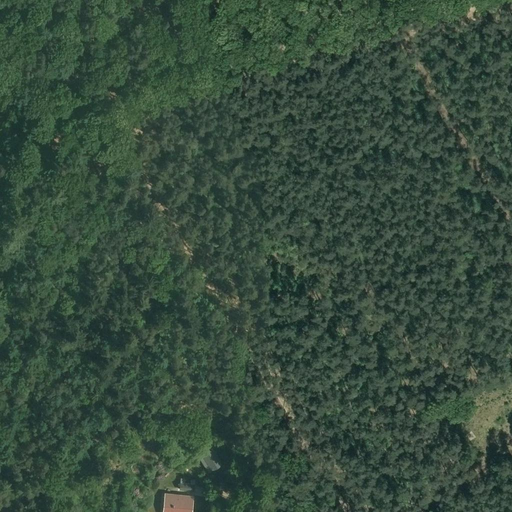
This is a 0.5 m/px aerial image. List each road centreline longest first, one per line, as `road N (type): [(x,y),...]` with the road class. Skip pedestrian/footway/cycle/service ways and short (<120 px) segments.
road 1 (track): [(344,511),(100,94)]
road 2 (track): [(354,0),(254,29),(100,94),(0,120)]
road 3 (track): [(411,511),(511,447)]
